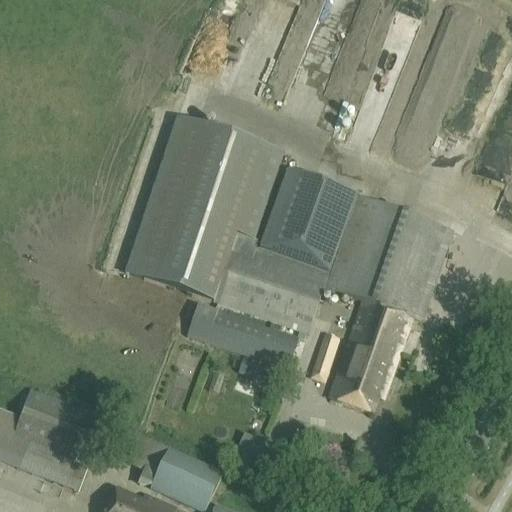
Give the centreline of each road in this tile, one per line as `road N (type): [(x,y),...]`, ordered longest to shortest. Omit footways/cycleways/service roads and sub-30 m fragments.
road 1 (unknown): [(511,238),(241,109)]
road 2 (secondary): [(437,511),(511,385)]
